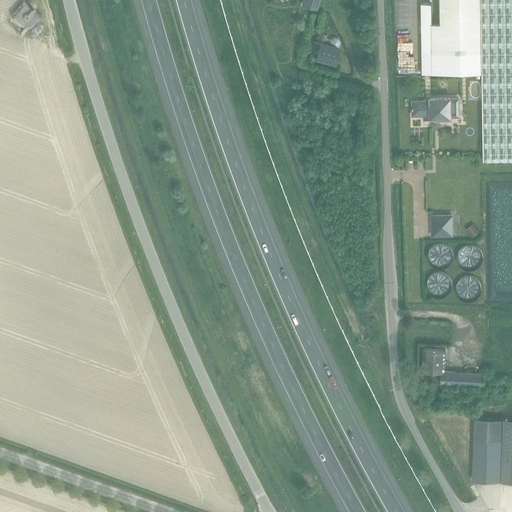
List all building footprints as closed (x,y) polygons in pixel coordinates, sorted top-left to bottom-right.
[(17,22),(21,25),(20,33),(23,33),(26,22),(30,21),(35,15),(39,15),(40,14),(24,0),(21,0),(22,4),(17,9),(16,15),(14,19),(17,22)] [(432,3),(421,3),(422,53),(422,74),(465,74),(482,73),(484,160),(494,160),(511,160),(511,0),(440,0),(441,23),(432,23),(432,3)] [(327,35),(321,33),(320,33),(317,42),(314,41),(312,50),(318,52),(316,58),(335,63),(339,48),(340,42),(338,39),(334,38),(331,40),(326,38),(327,35)] [(451,118),(451,117),(460,117),(459,98),(431,98),(431,102),(426,102),(426,101),(413,102),(413,107),(412,107),(412,110),(413,110),(413,116),(423,115),(423,121),(431,120),(431,118),(451,118)] [(452,215),(432,215),(433,235),(452,235),(452,215)] [(480,232),(473,223),(466,229),(472,238),(480,232)] [(511,362),(511,327),(502,327),(502,331),(487,330),(485,362),(511,362)] [(446,350),(434,349),(424,348),(423,370),(441,371),(440,383),(485,386),(486,373),(445,371),(446,350)] [(511,481),(511,420),(475,419),(473,480),(511,481)]
